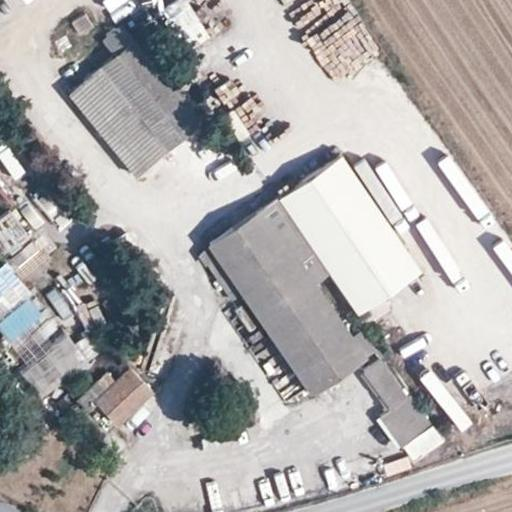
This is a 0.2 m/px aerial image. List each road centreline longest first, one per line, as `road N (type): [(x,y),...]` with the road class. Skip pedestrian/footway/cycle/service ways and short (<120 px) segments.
road 1 (unknown): [(4,511),(97,369),(135,352),(175,300),(167,264),(0,100)]
road 2 (unknown): [(247,0),(457,319)]
road 3 (tertiary): [(318,511),(511,456)]
